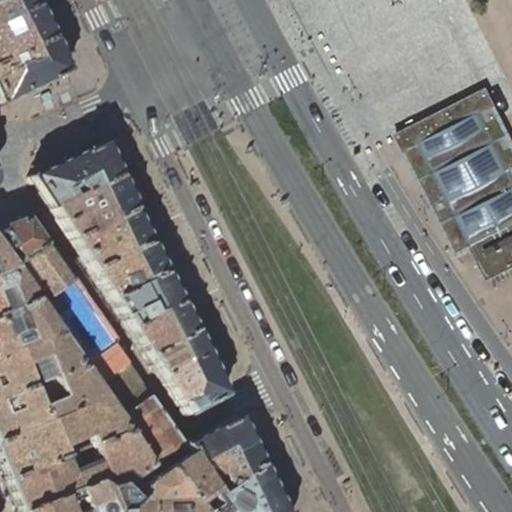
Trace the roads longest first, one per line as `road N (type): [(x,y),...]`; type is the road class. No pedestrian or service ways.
road 1 (residential): [(0,149),(33,214),(179,430),(277,379)]
road 2 (secondary): [(460,372),(249,0)]
road 3 (secondary): [(218,43),(427,395)]
road 4 (tertiary): [(277,379),(129,87)]
road 5 (tertiary): [(343,511),(277,379)]
road 6 (residential): [(129,87),(0,146)]
road 7 (secondary): [(427,395),(506,511)]
road 8 (secondary): [(427,395),(491,511)]
